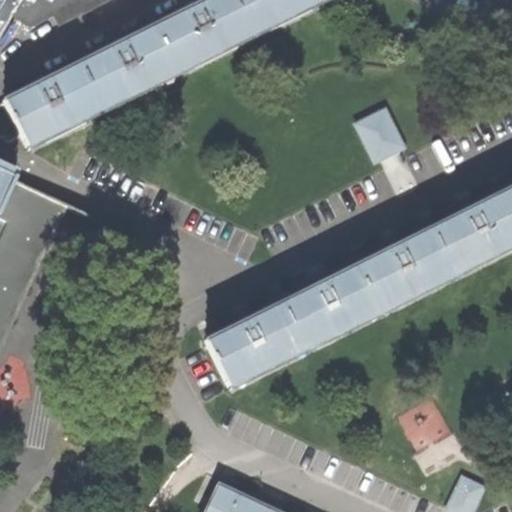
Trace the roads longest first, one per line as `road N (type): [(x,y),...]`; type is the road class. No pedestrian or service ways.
road 1 (residential): [(363,511),(208,438),(183,410),(163,360),(166,337),(188,313),(511,150)]
road 2 (unclassified): [(139,0),(0,70)]
